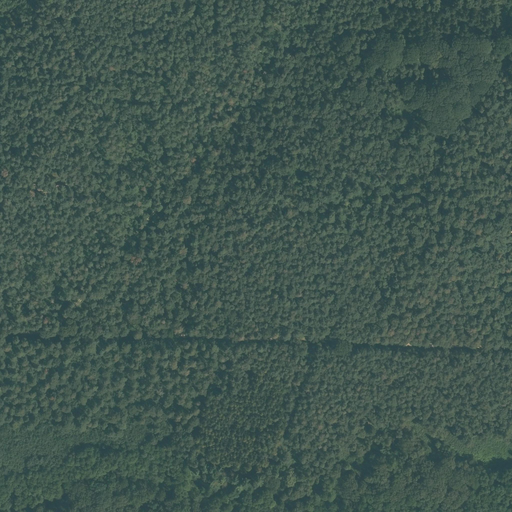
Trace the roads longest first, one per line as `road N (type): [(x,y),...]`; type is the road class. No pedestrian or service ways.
road 1 (track): [(56,332),(511,345)]
road 2 (track): [(328,0),(311,31),(56,332)]
road 3 (track): [(0,164),(135,30),(172,27),(189,0)]
